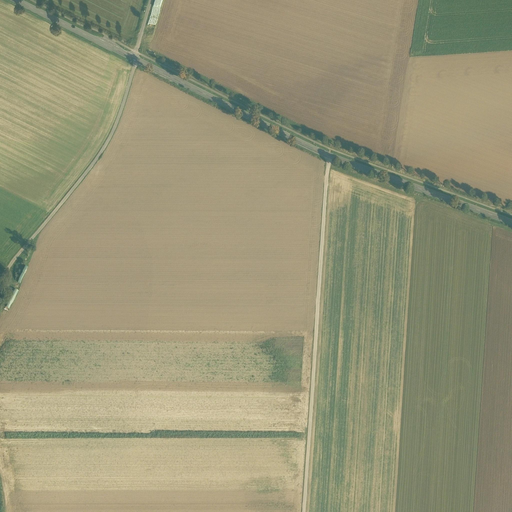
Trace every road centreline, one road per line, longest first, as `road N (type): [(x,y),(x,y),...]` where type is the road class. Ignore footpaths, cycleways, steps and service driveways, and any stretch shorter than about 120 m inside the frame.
road 1 (secondary): [(511,223),(329,158),(135,59)]
road 2 (track): [(303,511),(329,158)]
road 3 (track): [(0,283),(98,157),(135,59)]
road 4 (secondary): [(135,59),(16,0)]
